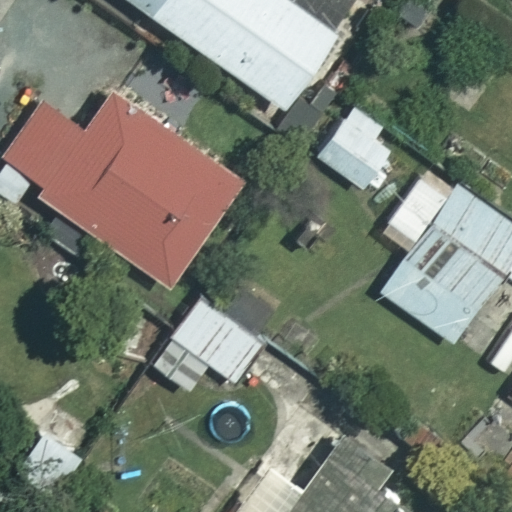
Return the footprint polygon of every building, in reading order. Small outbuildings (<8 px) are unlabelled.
[(300,0),(142,0),(141,2),(285,103),(339,27),(300,0)] [(244,176),(112,85),(83,127),(41,98),(0,157),(0,187),(17,199),(29,182),(173,280),(244,176)] [(391,140),(350,108),(318,149),(359,181),(391,140)] [(511,259),(511,218),(428,161),(383,226),(410,245),(382,286),(458,339),(511,259)] [(235,375),(286,299),(243,269),(220,303),(200,289),(154,359),(191,383),(208,358),(235,375)] [(81,454),(46,427),(17,466),(52,493),(81,454)] [(393,465),(346,430),(303,487),(268,461),(230,511),(415,511),(379,485),(393,465)]
